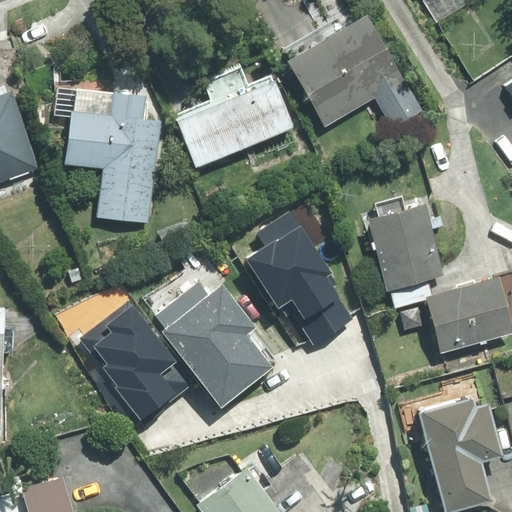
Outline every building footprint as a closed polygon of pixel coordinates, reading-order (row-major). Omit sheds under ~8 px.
[(274,67),(314,134),(370,100),(388,129),(412,115),(353,18),(274,67)] [(286,129),(263,75),(237,86),(232,75),(196,90),(202,106),(166,121),(186,170),(286,129)] [(511,81),(498,90),(511,113),(511,81)] [(0,186),(31,175),(0,87),(0,186)] [(92,220),(145,223),(150,147),(125,145),(128,94),(55,90),(50,170),(95,172),(92,220)] [(437,274),(411,203),(355,224),(381,295),(437,274)] [(256,245),(231,262),(262,309),(277,299),(308,346),(349,319),(279,213),(248,234),(256,245)] [(488,279),(417,300),(435,360),(506,339),(488,279)] [(208,409),(258,366),(232,336),(243,326),(208,285),(147,338),(208,409)] [(100,334),(79,352),(90,364),(85,368),(130,422),(161,395),(146,378),(164,363),(114,305),(92,324),(100,334)] [(431,511),(443,511),(482,502),(473,467),(490,462),(474,399),(406,417),(431,511)] [(30,487),(0,496),(0,511),(84,511),(69,466),(27,479),(30,487)] [(268,511),(237,472),(186,511),(268,511)]
